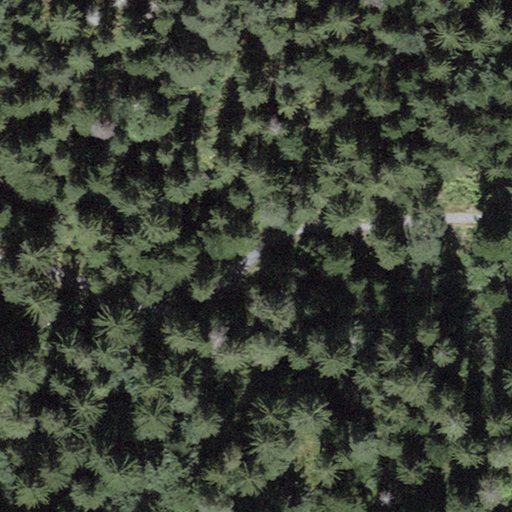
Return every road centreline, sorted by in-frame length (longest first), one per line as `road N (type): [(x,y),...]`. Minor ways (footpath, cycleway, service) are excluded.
road 1 (track): [(254,256),(182,315),(0,260)]
road 2 (track): [(511,217),(298,228),(254,256)]
